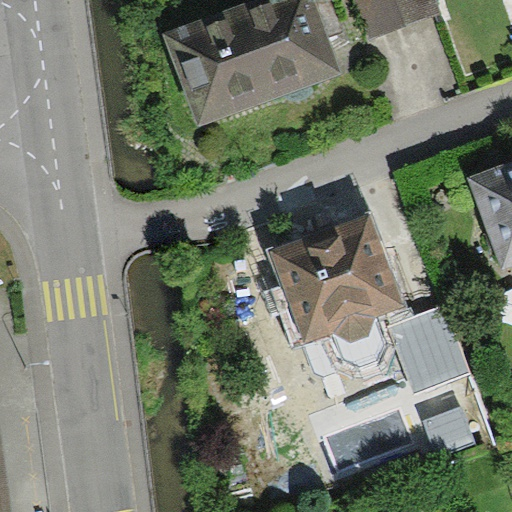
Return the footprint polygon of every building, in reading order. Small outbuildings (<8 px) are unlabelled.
[(420,12),(415,0),(355,0),(368,32),(420,12)] [(195,134),(313,89),(284,15),(166,61),(195,134)] [(511,274),(511,178),(462,197),(494,282),(511,274)] [(387,312),(352,231),(264,269),(299,349),(387,312)] [(443,327),(392,348),(411,393),(462,372),(443,327)] [(0,511),(11,511),(0,430),(0,511)]
